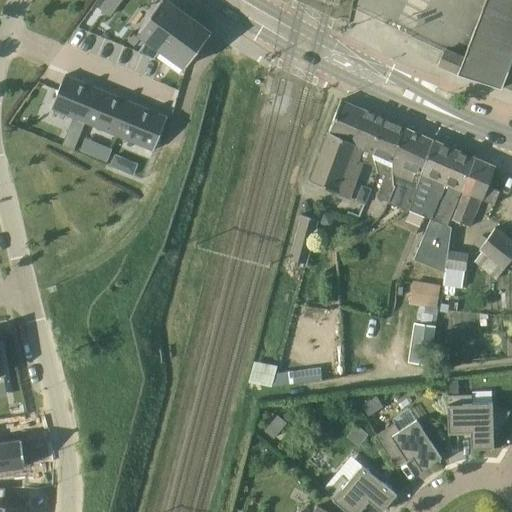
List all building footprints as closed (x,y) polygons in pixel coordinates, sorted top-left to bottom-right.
[(147,21),(139,31),(170,55),(186,67),(199,50),(211,33),(165,0),(162,0),(151,15),(147,21)] [(502,89),(511,62),(511,0),(486,0),(466,55),(458,75),(502,89)] [(439,67),(458,75),(466,55),(447,48),(439,67)] [(101,89),(66,75),(52,109),(87,123),(101,89)] [(134,103),(101,89),(87,123),(121,137),(134,103)] [(368,112),(340,100),(310,181),(310,183),(336,195),(337,193),(368,112)] [(134,103),(121,137),(156,151),(169,117),(134,103)] [(368,112),(337,193),(350,198),(363,162),(358,161),(363,149),(372,152),(385,119),(368,112)] [(385,119),(372,152),(378,173),(384,175),(376,197),(377,198),(377,197),(386,201),(386,202),(388,202),(390,196),(395,184),(399,172),(394,169),(397,162),(391,160),(404,127),(385,119)] [(421,173),(434,140),(404,127),(391,160),(397,162),(394,169),(399,172),(395,184),(390,196),(388,202),(387,203),(406,209),(409,211),(421,173)] [(74,150),(78,139),(67,135),(63,145),(74,150)] [(451,227),(448,226),(451,219),(475,158),(434,140),(421,173),(409,211),(431,219),(415,260),(445,272),(451,227)] [(116,156),(111,166),(122,171),(126,160),(116,156)] [(475,158),(451,219),(471,227),(482,199),(495,205),(500,191),(487,186),(494,167),(475,158)] [(363,185),(357,201),(366,205),(372,189),(363,185)] [(322,211),(319,220),(318,222),(325,224),(332,220),(334,214),(322,211)] [(318,222),(319,220),(302,215),(290,260),(307,265),(318,222)] [(511,241),(497,229),(496,228),(480,248),(482,250),(472,260),(495,279),(507,264),(511,258),(511,241)] [(357,248),(340,252),(343,262),(359,258),(357,248)] [(446,271),(466,273),(468,256),(448,253),(446,271)] [(437,306),(440,288),(413,283),(410,301),(423,304),(437,306)] [(421,320),(420,324),(436,326),(439,306),(437,306),(423,304),(419,309),(417,320),(421,320)] [(429,367),(430,367),(436,326),(420,324),(413,323),(408,362),(429,366),(429,367)] [(259,385),(271,387),(277,365),(266,363),(259,385)] [(473,395),(449,395),(449,394),(448,394),(449,434),(451,434),(451,433),(464,432),(464,434),(466,434),(466,432),(471,432),(472,449),(492,449),(492,451),(493,451),(493,449),(495,449),(494,430),(500,430),(511,413),(494,413),(494,403),(473,404),(473,395)] [(384,407),(377,395),(361,406),(368,417),(384,407)] [(414,456),(423,471),(440,460),(441,461),(442,461),(441,459),(442,458),(418,420),(400,431),(395,423),(389,428),(388,427),(387,427),(387,429),(376,436),(397,468),(399,468),(398,466),(408,460),(409,461),(410,461),(409,459),(414,456)] [(0,472),(28,468),(23,439),(0,442),(0,472)] [(382,511),(396,497),(397,498),(398,498),(396,496),(398,495),(363,465),(349,481),(343,475),(328,493),(327,492),(326,493),(348,511),(360,511),(365,506),(366,508),(367,506),(366,506),(370,501),(382,511)] [(30,511),(31,508),(6,505),(9,488),(0,487),(0,511),(30,511)]
